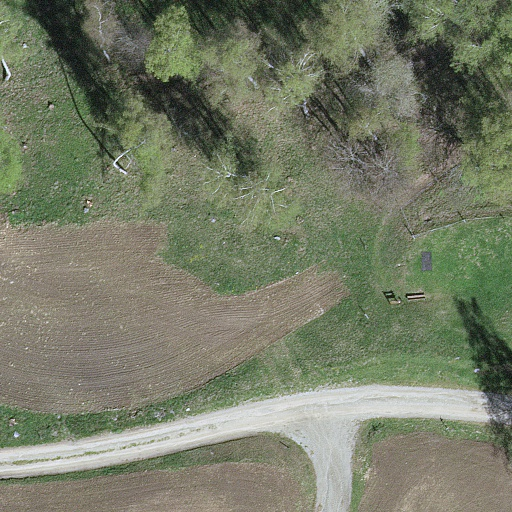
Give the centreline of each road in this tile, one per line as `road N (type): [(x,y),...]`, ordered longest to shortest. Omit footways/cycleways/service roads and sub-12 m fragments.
road 1 (track): [(0,470),(222,432),(309,397),(511,407)]
road 2 (track): [(309,397),(332,447),(315,511)]
